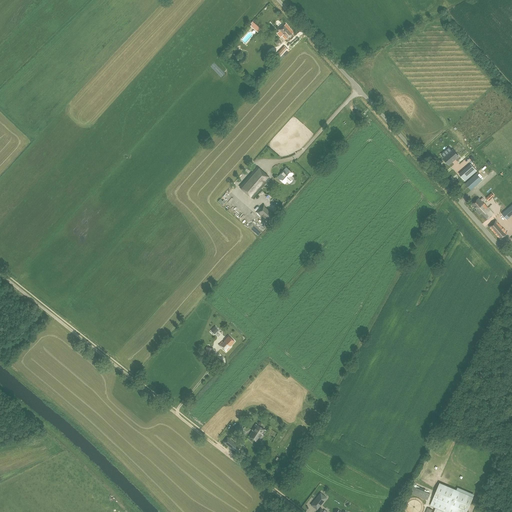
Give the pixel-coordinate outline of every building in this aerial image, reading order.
[(286,39),(294,32),(286,24),(278,30),(286,39)] [(280,60),(289,50),(284,46),(275,56),(280,60)] [(452,150),(442,159),(448,165),(458,157),(452,150)] [(476,172),(470,165),(459,175),(465,182),(476,172)] [(252,198),(270,177),(258,167),(240,187),(252,198)] [(289,182),(293,178),(291,176),(293,173),(287,168),(278,177),(285,183),(287,180),(289,182)] [(510,194),(511,191),(511,183),(510,182),(507,186),(503,182),(493,192),(499,198),(504,193),(507,196),(509,194),(510,194)] [(222,204),(231,195),(227,192),(218,200),(222,204)] [(489,201),(495,196),(492,193),(486,198),(489,201)] [(486,220),(494,213),(484,203),(479,198),(472,204),(477,209),(476,210),(480,214),(486,220)] [(264,206),(265,205),(263,204),(256,212),(268,222),(275,214),(274,213),(273,214),(264,206)] [(501,239),(508,233),(496,220),(489,226),(501,239)] [(230,345),(235,341),(229,335),(223,342),(222,341),(219,344),(226,351),(231,346),(230,345)] [(207,347),(204,355),(211,357),(213,349),(207,347)] [(242,435),(246,432),(240,424),(236,427),(242,435)] [(263,434),(266,430),(256,424),(252,430),(253,430),(249,436),(257,441),(262,434),(263,434)] [(241,448),(228,437),(224,442),(237,452),(241,448)] [(467,511),(474,497),(440,482),(430,505),(436,507),(434,511),(467,511)] [(412,486),(409,492),(428,500),(430,494),(412,486)] [(310,505),(317,510),(321,504),(326,498),(323,495),(320,493),(310,505)]
